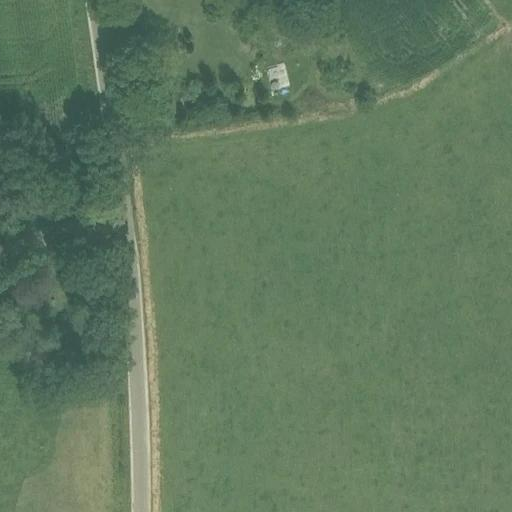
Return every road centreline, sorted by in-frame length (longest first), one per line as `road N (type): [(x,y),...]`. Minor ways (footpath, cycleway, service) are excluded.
road 1 (unclassified): [(140,511),(124,212)]
road 2 (unclassified): [(124,212),(94,0)]
road 3 (residential): [(0,256),(124,212)]
